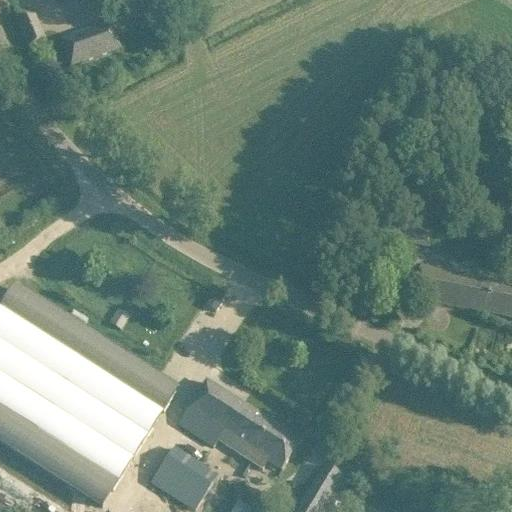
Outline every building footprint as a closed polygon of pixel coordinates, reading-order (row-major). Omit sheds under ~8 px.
[(125,0),(128,18),(153,15),(150,0),(125,0)] [(18,25),(28,49),(45,42),(35,18),(18,25)] [(120,51),(111,25),(87,33),(96,59),(120,51)] [(434,305),(484,316),(484,314),(511,320),(511,288),(420,268),(413,300),(423,302),(424,298),(435,301),(434,305)] [(12,295),(0,314),(0,447),(100,511),(173,397),(12,295)] [(110,326),(121,333),(129,319),(118,312),(110,326)] [(179,427),(214,449),(225,432),(231,436),(224,447),(262,471),(267,464),(281,473),(300,444),(206,384),(179,427)] [(150,484),(193,511),(194,511),(203,500),(219,476),(174,448),(150,484)] [(324,468),(314,486),(297,511),(330,511),(348,483),(324,468)]
